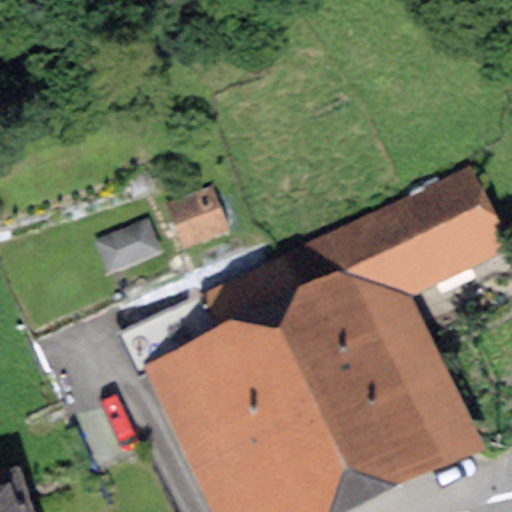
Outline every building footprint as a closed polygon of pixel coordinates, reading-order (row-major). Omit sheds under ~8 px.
[(377,298),(493,242),(465,183),(253,284),(352,489),(463,436),(431,369),(415,377),(377,298)] [(188,239),(222,226),(210,198),(177,212),(188,239)] [(112,275),(161,256),(148,224),(99,244),(112,275)] [(304,511),(352,489),(253,284),(219,300),(218,297),(123,343),(136,370),(167,355),(207,438),(193,446),(224,511),(304,511)] [(15,511),(9,492),(0,494),(0,511),(15,511)]
